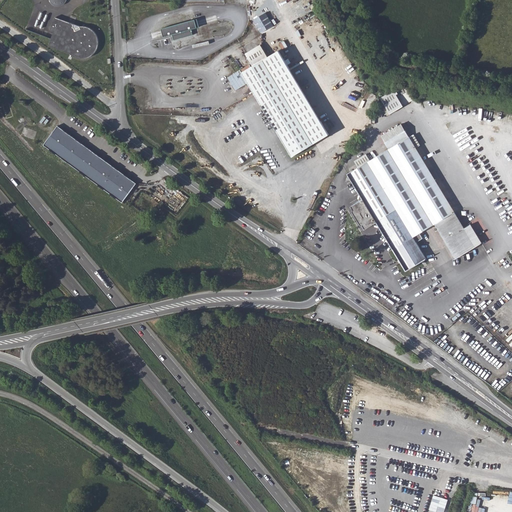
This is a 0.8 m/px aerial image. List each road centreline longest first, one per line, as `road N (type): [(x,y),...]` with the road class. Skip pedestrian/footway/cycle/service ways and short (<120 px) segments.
road 1 (trunk): [(291,511),(0,159)]
road 2 (trunk): [(0,196),(261,511)]
road 3 (trunk): [(33,371),(224,511)]
road 4 (secondary): [(511,417),(323,280)]
road 5 (unclassified): [(0,393),(46,414),(188,511)]
road 6 (unknown): [(290,218),(340,134),(285,24)]
road 7 (secondary): [(289,254),(120,132)]
road 8 (track): [(511,85),(389,61),(347,0)]
road 9 (unknown): [(118,44),(181,55),(216,49),(248,24),(242,11),(212,17)]
road 10 (secondary): [(34,336),(199,300)]
road 11 (unknown): [(290,218),(275,152),(233,94)]
road 12 (secondary): [(120,132),(8,51)]
road 13 (unknown): [(425,125),(406,118),(374,134),(347,166),(338,204)]
road 14 (secondary): [(199,300),(305,305),(323,280)]
road 15 (unknown): [(501,237),(425,125)]
road 16 (unclassified): [(120,132),(116,0)]
